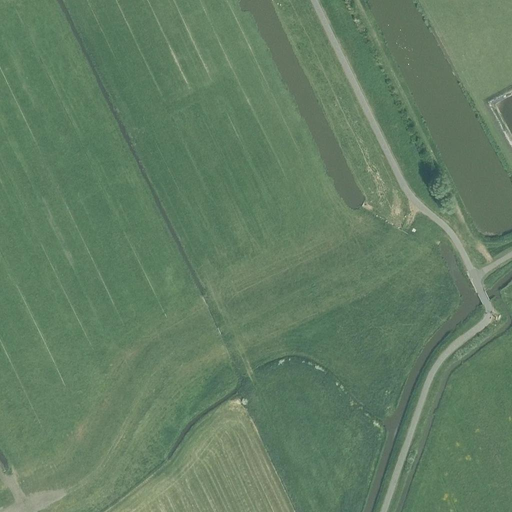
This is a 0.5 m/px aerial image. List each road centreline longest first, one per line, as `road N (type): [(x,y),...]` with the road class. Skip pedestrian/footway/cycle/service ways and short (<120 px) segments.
road 1 (track): [(25,511),(92,480),(166,367),(236,325),(399,258),(416,203)]
road 2 (track): [(306,511),(181,222)]
